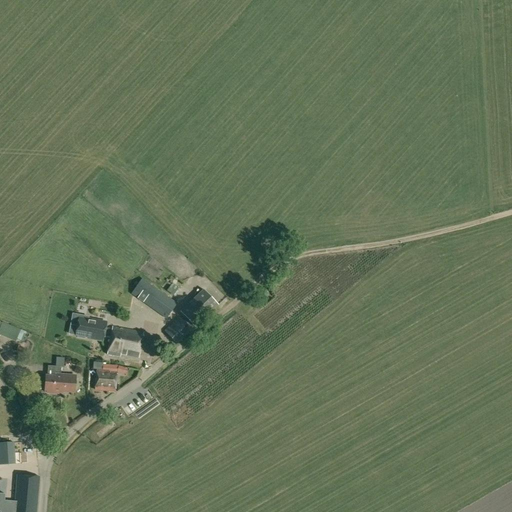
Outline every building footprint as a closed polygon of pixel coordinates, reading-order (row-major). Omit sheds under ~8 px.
[(167,319),(177,304),(142,279),(132,294),(167,319)] [(177,295),(179,290),(171,286),(168,291),(177,295)] [(204,290),(181,313),(195,327),(218,304),(204,290)] [(178,345),(193,330),(179,317),(165,331),(178,345)] [(139,358),(144,333),(113,326),(112,329),(106,327),(107,322),(88,318),(88,319),(80,318),(76,334),(93,338),(93,339),(103,341),(104,335),(111,336),(107,354),(120,357),(121,354),(139,358)] [(0,329),(0,335),(26,346),(31,334),(3,322),(0,329)] [(96,390),(115,391),(118,366),(104,365),(104,370),(97,369),(96,390)] [(75,392),(76,376),(58,374),(58,377),(46,376),(45,390),(48,390),(47,393),(60,394),(60,391),(75,392)] [(0,465),(28,463),(27,442),(0,443),(0,465)] [(36,511),(40,477),(18,475),(15,502),(14,501),(14,504),(6,504),(6,492),(0,491),(0,511),(1,511),(0,511),(36,511)]
